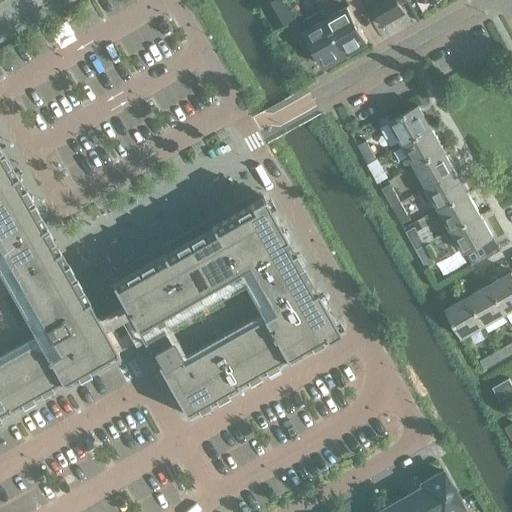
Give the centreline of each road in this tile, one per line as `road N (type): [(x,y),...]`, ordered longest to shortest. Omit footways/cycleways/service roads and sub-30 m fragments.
road 1 (residential): [(172,0),(396,393)]
road 2 (residential): [(320,97),(491,0)]
road 3 (residential): [(303,511),(422,442),(396,393)]
